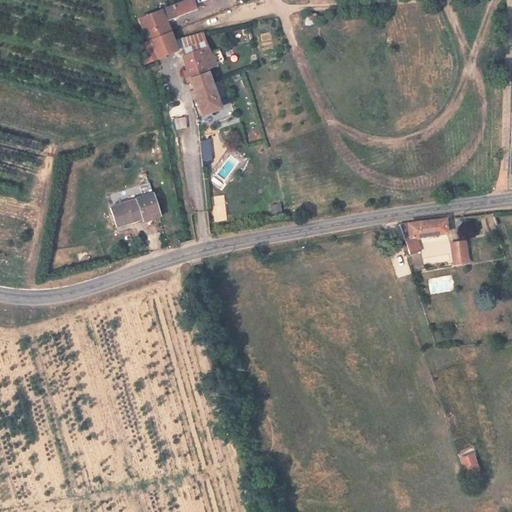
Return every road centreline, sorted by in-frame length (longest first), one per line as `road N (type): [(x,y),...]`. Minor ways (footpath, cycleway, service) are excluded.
road 1 (tertiary): [(511,200),(200,249),(74,293),(0,295)]
road 2 (unknown): [(200,249),(171,61)]
